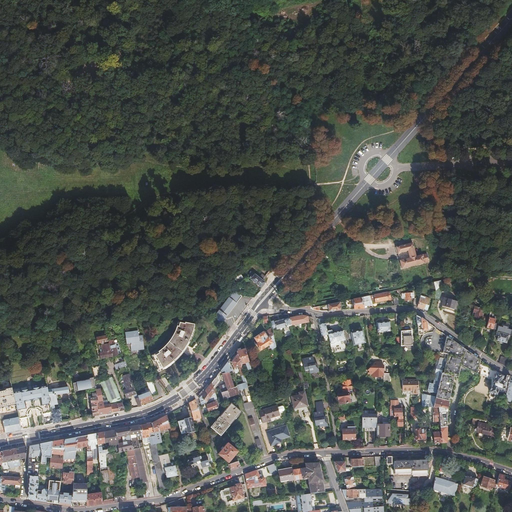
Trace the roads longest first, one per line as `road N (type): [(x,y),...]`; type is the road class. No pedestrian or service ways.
road 1 (track): [(16,0),(86,71),(309,152),(310,184)]
road 2 (secondary): [(0,443),(122,420),(172,401),(260,303)]
road 3 (track): [(269,76),(171,59),(52,73),(0,66)]
road 4 (residential): [(260,303),(323,315),(413,310),(511,371)]
road 5 (unclassified): [(242,469),(150,501),(75,510),(0,500)]
road 6 (unclassified): [(511,472),(439,453),(325,453)]
road 7 (secondary): [(389,155),(511,15)]
road 8 (secondary): [(260,303),(365,182)]
